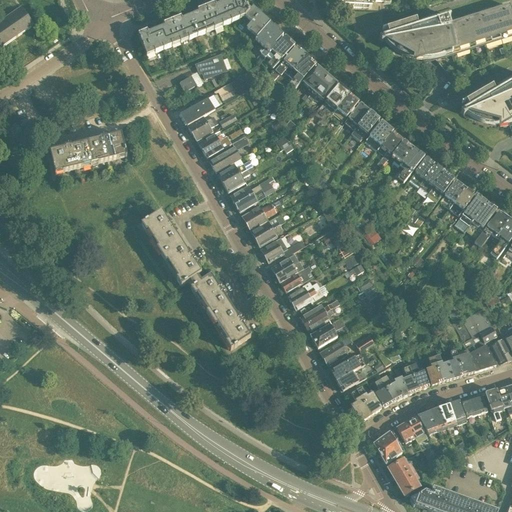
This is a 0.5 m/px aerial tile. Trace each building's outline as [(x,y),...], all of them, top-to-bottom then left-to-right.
[(205,9),(214,31),(215,31),(222,28),(223,28),(223,27),(231,24),(231,25),(232,24),(239,21),(240,21),(244,19),(245,19),(251,24),(246,30),(246,31),(247,30),(249,33),(250,34),(250,33),(256,39),(256,40),(253,43),(254,44),(270,26),(269,25),(270,25),(269,24),(269,25),(253,10),(253,9),(251,11),(250,12),(249,12),(249,13),(247,14),(241,0),(230,0),(232,2),(216,9),(214,6),(214,7),(206,10),(206,9),(205,9)] [(337,0),(346,0),(345,8),(363,9),(363,2),(382,3),(390,4),(390,0),(337,0)] [(172,22),(172,23),(180,45),(181,45),(181,44),(188,41),(189,41),(195,38),(197,38),(198,38),(198,37),(205,34),(205,35),(206,34),(214,31),(205,9),(205,10),(197,13),(197,12),(196,13),(198,16),(182,22),(180,19),(180,20),(172,23),(172,22)] [(0,49),(32,27),(20,10),(0,23),(0,49)] [(382,31),(386,30),(388,36),(379,40),(381,43),(392,41),(394,48),(401,50),(402,54),(422,57),(422,61),(429,61),(436,60),(511,35),(511,18),(509,10),(510,10),(509,10),(450,28),(447,19),(450,18),(450,17),(417,27),(416,21),(409,23),(409,22),(382,30),(382,31)] [(180,45),(172,23),(171,23),(164,26),(163,26),(164,29),(148,35),(146,32),(146,33),(138,36),(137,36),(146,58),(147,57),(154,54),(155,54),(163,51),(164,51),(171,47),(171,48),(172,48),(172,47),(180,44),(180,45)] [(283,37),(270,26),(254,44),(263,53),(260,55),(265,59),(276,47),(275,46),(283,37)] [(276,47),(265,59),(269,64),(267,66),(272,71),(294,47),(284,38),(276,47)] [(288,77),(306,58),(296,49),(283,63),(275,73),(272,74),(268,79),(264,83),(269,87),(272,83),(273,83),(275,81),(281,86),(288,78),(288,77)] [(205,80),(226,72),(226,71),(220,56),(196,66),(199,75),(202,74),(205,80)] [(288,78),(290,79),(293,82),(289,86),(295,91),(303,81),(316,67),(306,58),(288,77),(288,78)] [(308,98),(305,102),(308,105),(314,99),(316,97),(323,103),(337,86),(329,78),(327,77),(317,68),(302,85),(308,90),(307,93),(310,96),(308,98)] [(248,73),(236,80),(230,84),(238,98),(256,88),(248,73)] [(180,85),(184,93),(186,93),(187,92),(195,88),(196,87),(191,78),(190,78),(190,79),(182,83),(180,84),(180,85)] [(507,125),(508,125),(511,123),(511,83),(495,93),(492,87),(486,91),(485,90),(461,104),(462,105),(466,103),(469,109),(460,114),(463,116),(473,112),(477,119),(485,119),(487,123),(506,121),(507,125)] [(334,113),(348,96),(349,95),(338,87),(325,102),(317,112),(323,117),(320,120),(325,125),(328,121),(334,114),(334,113)] [(187,127),(203,118),(225,106),(218,94),(180,116),(187,127)] [(334,113),(334,114),(344,122),(359,104),(355,100),(355,101),(348,96),(334,113)] [(349,126),(355,131),(370,113),(360,105),(348,120),(351,123),(349,126)] [(379,121),(370,113),(355,131),(351,136),(360,143),(366,136),(367,136),(379,121)] [(233,115),(219,123),(222,130),(237,121),(233,115)] [(206,123),(203,118),(187,127),(192,135),(216,122),(213,118),(206,123)] [(216,122),(192,135),(196,143),(217,132),(214,127),(215,127),(218,125),(216,122)] [(283,129),(290,136),(295,131),(293,129),(295,127),(289,122),(285,127),(283,129)] [(378,153),(393,133),(381,123),(369,138),(369,139),(366,143),(378,153)] [(240,130),(230,136),(229,137),(231,140),(242,134),(240,130)] [(223,134),(221,135),(219,132),(197,145),(202,153),(227,139),(226,137),(226,138),(223,134)] [(386,162),(402,142),(400,141),(401,139),(393,133),(378,153),(383,158),(377,166),(381,169),(386,162)] [(105,138),(105,139),(101,140),(100,140),(100,141),(85,144),(91,167),(91,166),(98,165),(119,160),(125,158),(125,159),(126,158),(125,154),(126,154),(125,150),(121,136),(106,140),(105,138)] [(245,138),(233,144),(238,151),(249,145),(245,138)] [(281,152),(284,150),(291,146),(288,142),(287,143),(283,138),(276,143),(281,152)] [(207,160),(223,151),(231,146),(227,139),(202,153),(207,160)] [(400,168),(413,151),(413,150),(412,148),(410,146),(408,146),(403,143),(392,157),(395,160),(393,163),(392,165),(398,170),(400,168)] [(70,147),(69,147),(70,147),(65,148),(64,148),(65,150),(49,153),(53,168),(54,172),(54,171),(55,176),(56,176),(56,175),(63,173),(63,174),(83,169),(83,168),(90,167),(91,167),(85,144),(71,148),(70,147)] [(291,146),(284,150),(286,155),(293,150),(291,146)] [(209,164),(216,175),(241,160),(234,149),(209,164)] [(403,185),(412,174),(424,159),(419,155),(419,153),(416,151),(414,151),(413,151),(400,168),(404,171),(397,180),(403,185)] [(302,153),(297,158),(302,162),(306,158),(302,153)] [(419,188),(435,167),(434,167),(434,165),(431,163),(429,163),(425,160),(408,182),(418,190),(419,188)] [(246,171),(247,171),(253,167),(250,162),(245,165),(237,170),(234,167),(218,177),(223,186),(246,171)] [(298,169),(303,179),(308,176),(303,166),(298,169)] [(438,170),(435,167),(419,188),(428,195),(431,192),(444,175),(444,174),(443,172),(441,170),(440,170),(438,170)] [(247,171),(246,171),(223,186),(228,195),(245,185),(243,180),(250,176),(247,171)] [(316,173),(311,179),(314,183),(319,176),(316,173)] [(431,192),(432,193),(440,199),(454,182),(450,179),(450,177),(447,175),(446,175),(445,175),(444,175),(431,192)] [(305,183),(309,190),(314,187),(314,186),(309,176),(308,176),(303,179),(293,185),(295,189),(305,183)] [(270,186),(270,185),(274,183),(272,179),(250,192),(248,188),(230,198),(235,206),(270,186)] [(328,185),(319,179),(315,185),(323,191),(328,185)] [(451,208),(465,190),(464,189),(463,188),(464,188),(461,186),(460,186),(455,183),(442,201),(451,208)] [(235,206),(240,215),(258,204),(257,203),(274,193),(270,186),(235,206)] [(397,193),(391,200),(395,203),(405,192),(401,188),(397,193)] [(391,200),(397,193),(393,190),(388,197),(391,200)] [(451,208),(461,215),(474,197),(470,194),(470,193),(470,192),(467,190),(465,191),(465,190),(451,208)] [(315,205),(323,201),(319,194),(311,199),(315,205)] [(333,197),(327,203),(331,207),(337,201),(333,197)] [(468,229),(486,205),(477,198),(463,215),(467,218),(465,220),(467,222),(464,226),(468,229)] [(323,215),(329,211),(324,202),(317,206),(323,215)] [(477,226),(483,230),(496,212),(486,205),(468,229),(462,237),(467,240),(472,233),(472,232),(477,226)] [(242,218),(246,226),(274,210),(271,206),(261,212),(259,208),(242,218)] [(276,214),(274,210),(246,226),(250,233),(268,223),(266,220),(276,214)] [(339,227),(329,211),(323,215),(311,222),(313,225),(318,222),(322,229),(309,237),(306,239),(310,245),(326,235),(332,231),(339,227)] [(175,231),(175,230),(174,229),(173,231),(170,227),(172,226),(171,225),(171,224),(169,225),(161,213),(148,222),(147,221),(144,224),(141,226),(146,234),(147,233),(158,249),(156,250),(161,257),(181,244),(174,232),(175,231)] [(495,240),(509,221),(498,214),(491,223),(490,223),(474,245),(481,249),(490,236),(495,240)] [(348,219),(343,215),(336,222),(340,226),(348,219)] [(280,216),(268,223),(250,233),(255,241),(280,227),(284,224),(280,216)] [(419,229),(425,221),(419,217),(413,224),(419,229)] [(490,256),(496,261),(511,240),(511,220),(510,222),(509,221),(495,240),(500,243),(490,256)] [(255,241),(256,242),(260,249),(277,239),(275,235),(282,231),(280,227),(255,241)] [(361,238),(351,230),(345,236),(349,239),(347,241),(354,246),(361,238)] [(371,248),(377,243),(369,233),(363,237),(371,248)] [(332,235),(323,240),(326,246),(336,241),(332,235)] [(337,251),(348,244),(344,237),(340,240),(340,239),(333,243),(337,251)] [(268,265),(282,257),(284,260),(288,258),(310,245),(306,239),(301,242),(287,250),(280,239),(276,242),(260,251),(268,265)] [(181,288),(189,282),(197,277),(201,275),(193,263),(195,262),(194,260),(192,261),(190,257),(192,256),(191,255),(189,256),(181,244),(161,257),(166,264),(167,263),(177,279),(176,280),(181,288)] [(343,260),(354,254),(348,244),(338,251),(343,260)] [(365,250),(359,244),(354,249),(360,256),(365,250)] [(386,268),(390,265),(382,254),(379,257),(386,268)] [(360,265),(355,256),(354,255),(345,260),(351,270),(360,265)] [(271,270),(276,278),(299,264),(294,256),(271,270)] [(416,258),(411,264),(418,269),(422,263),(416,258)] [(300,267),(299,264),(276,278),(280,285),(297,275),(295,271),(300,267)] [(313,265),(297,275),(280,285),(286,295),(302,285),(301,284),(304,282),(301,277),(305,275),(306,276),(316,270),(313,265)] [(348,273),(350,277),(355,274),(357,277),(364,272),(360,266),(348,273)] [(414,272),(413,271),(408,278),(410,280),(418,271),(416,269),(414,272)] [(486,278),(481,275),(475,283),(480,287),(486,278)] [(197,277),(189,282),(193,288),(190,290),(195,297),(197,296),(207,313),(206,314),(210,321),(231,308),(223,296),(225,295),(224,294),(224,293),(222,294),(219,290),(221,289),(220,288),(219,289),(211,277),(201,283),(197,277)] [(369,279),(356,287),(360,293),(373,286),(369,279)] [(292,306),(318,290),(319,289),(317,284),(312,287),(310,284),(302,289),(303,290),(288,299),(292,306)] [(363,292),(369,302),(369,303),(380,296),(374,286),(363,292)] [(292,306),(292,307),(296,313),(312,303),(311,302),(316,299),(315,297),(317,296),(320,294),(318,290),(292,306)] [(438,306),(443,298),(438,295),(433,302),(438,306)] [(380,296),(369,303),(369,302),(365,305),(374,320),(389,312),(380,296)] [(487,309),(499,303),(497,297),(484,303),(487,309)] [(506,306),(511,302),(508,297),(500,302),(503,307),(506,306)] [(300,320),(304,327),(333,310),(340,306),(337,302),(330,305),(324,309),(323,310),(321,307),(300,320)] [(485,347),(484,345),(470,317),(460,323),(457,317),(449,302),(442,305),(463,344),(479,373),(495,367),(485,347)] [(251,339),(249,336),(243,326),(244,325),(243,324),(242,325),(239,321),(241,320),(240,318),(238,319),(231,308),(210,321),(215,328),(216,327),(227,343),(225,344),(230,352),(234,350),(237,348),(251,339)] [(335,314),(333,311),(333,310),(304,327),(308,334),(329,322),(327,318),(326,316),(328,315),(329,317),(335,314)] [(500,366),(511,362),(511,358),(503,340),(497,343),(495,340),(497,339),(492,329),(482,310),(470,317),(484,345),(488,343),(490,347),(500,366)] [(388,313),(381,317),(385,323),(392,320),(388,313)] [(329,326),(310,338),(314,344),(318,350),(337,339),(333,333),(329,326)] [(368,350),(374,346),(369,338),(356,346),(360,355),(368,350)] [(339,342),(320,354),(328,368),(348,357),(339,342)] [(458,360),(464,377),(479,373),(463,344),(462,345),(466,352),(459,355),(457,348),(454,349),(455,352),(454,352),(458,360)] [(453,381),(464,377),(458,360),(454,352),(449,354),(452,363),(447,365),(453,381)] [(385,368),(400,360),(399,356),(397,357),(397,356),(394,357),(389,358),(391,363),(387,359),(384,354),(382,355),(381,354),(378,356),(385,368)] [(337,384),(356,373),(365,367),(359,356),(331,373),(337,384)] [(442,384),(453,381),(447,365),(442,366),(439,357),(433,359),(442,384)] [(431,388),(442,384),(433,359),(428,360),(431,370),(425,371),(431,388)] [(374,368),(377,374),(382,371),(379,365),(374,368)] [(409,368),(418,393),(429,389),(424,373),(419,375),(416,365),(409,368)] [(408,397),(418,393),(409,368),(403,370),(406,380),(402,381),(408,397)] [(358,376),(356,373),(337,384),(343,393),(366,380),(363,374),(358,376)] [(404,398),(408,397),(402,381),(401,379),(394,382),(395,384),(391,387),(386,378),(380,381),(394,404),(404,398)] [(383,410),(394,404),(380,381),(374,384),(378,391),(373,393),(383,410)] [(372,417),(381,411),(372,395),(367,398),(361,389),(357,391),(372,417)] [(343,395),(345,398),(350,395),(354,393),(352,390),(347,393),(343,395)] [(509,415),(511,413),(511,411),(505,390),(497,392),(503,410),(507,409),(509,415)] [(363,423),(372,417),(357,391),(354,393),(350,395),(345,398),(359,422),(363,423)] [(503,412),(503,410),(497,392),(484,396),(490,413),(492,413),(493,415),(496,423),(501,421),(498,414),(503,412)] [(475,407),(478,417),(487,414),(481,397),(470,400),(473,407),(475,407)] [(470,400),(461,403),(466,420),(478,417),(475,407),(473,407),(470,400)] [(459,404),(448,408),(456,428),(466,424),(459,404)] [(447,431),(456,428),(448,408),(438,411),(447,431)] [(437,435),(447,431),(438,411),(428,415),(437,435)] [(428,438),(437,435),(428,415),(418,419),(428,438)] [(405,424),(414,441),(415,440),(416,443),(420,441),(419,438),(425,435),(416,419),(405,424)] [(414,441),(405,424),(396,430),(407,448),(411,445),(410,443),(414,441)] [(390,434),(373,446),(380,456),(396,445),(390,434)] [(402,455),(396,445),(380,456),(386,466),(402,455)] [(407,468),(403,462),(388,471),(392,477),(407,469),(407,468)] [(392,477),(396,484),(414,474),(410,467),(407,468),(407,469),(392,477)] [(396,484),(400,491),(415,482),(418,481),(414,474),(396,484)] [(400,491),(404,498),(419,489),(415,482),(400,491)] [(497,511),(433,489),(431,494),(424,491),(410,500),(414,507),(427,511),(497,511)]
